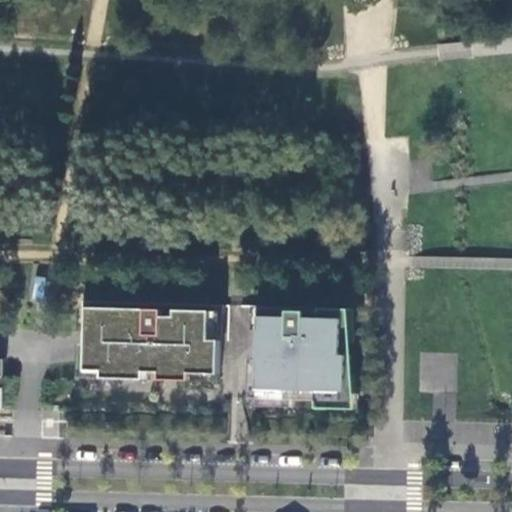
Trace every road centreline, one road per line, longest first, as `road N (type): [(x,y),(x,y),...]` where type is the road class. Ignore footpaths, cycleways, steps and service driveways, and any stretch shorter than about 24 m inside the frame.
road 1 (residential): [(18,497),(386,507)]
road 2 (residential): [(386,478),(19,467)]
road 3 (residential): [(386,507),(511,511)]
road 4 (residential): [(511,481),(386,478)]
